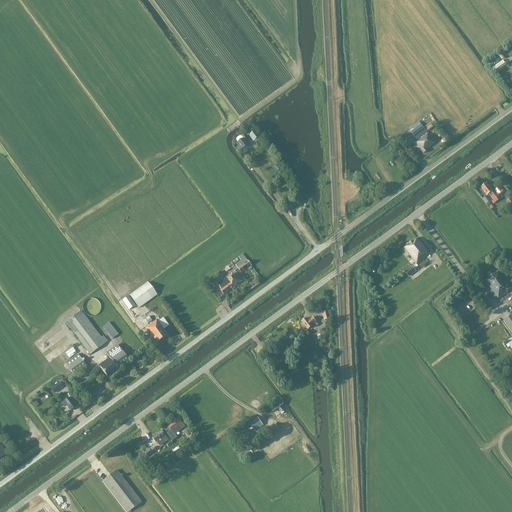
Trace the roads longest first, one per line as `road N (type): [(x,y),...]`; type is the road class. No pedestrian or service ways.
road 1 (unclassified): [(0,484),(511,107)]
road 2 (tertiary): [(10,511),(511,143)]
road 3 (track): [(356,511),(345,265)]
road 4 (track): [(397,191),(368,143),(357,0)]
road 5 (track): [(293,0),(292,81),(228,130)]
